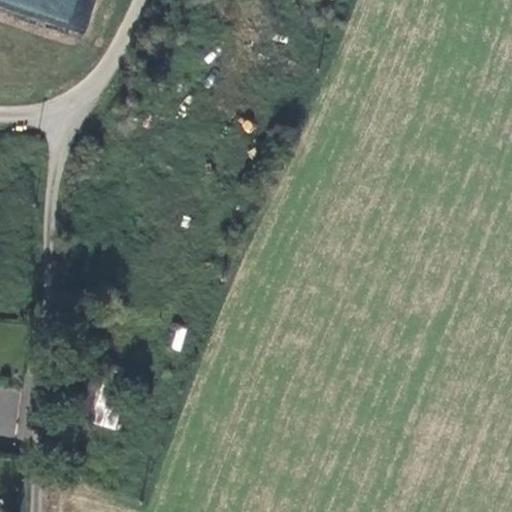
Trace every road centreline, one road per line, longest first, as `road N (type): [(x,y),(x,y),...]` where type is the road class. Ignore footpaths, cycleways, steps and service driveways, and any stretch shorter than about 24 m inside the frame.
road 1 (unclassified): [(28,511),(57,118)]
road 2 (unclassified): [(57,118),(101,80),(137,0)]
